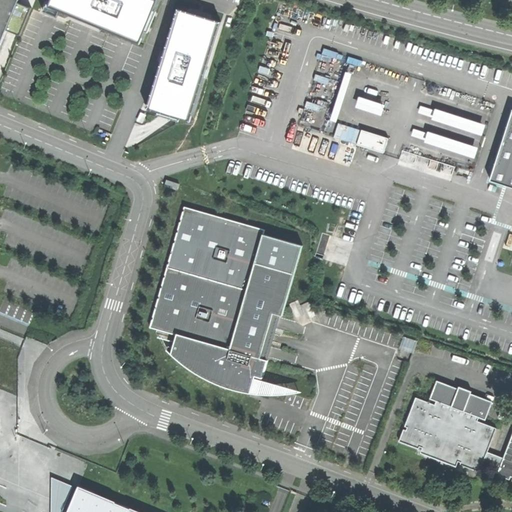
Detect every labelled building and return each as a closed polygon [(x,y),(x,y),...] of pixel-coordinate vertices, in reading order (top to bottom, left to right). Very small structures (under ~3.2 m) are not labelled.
[(0,0),(0,44),(11,17),(14,10),(18,0),(0,0)] [(154,0),(52,0),(51,4),(138,40),(154,0)] [(221,22),(180,9),(149,105),(191,118),(221,22)] [(511,117),(491,183),(511,190),(511,117)] [(341,121),(336,137),(387,152),(392,137),(341,121)] [(479,121),(475,130),(484,134),(488,125),(479,121)] [(462,152),(478,157),(481,147),(465,142),(462,152)] [(165,186),(177,190),(179,184),(167,180),(165,186)] [(188,206),(169,267),(248,291),(256,264),(257,265),(267,235),(268,230),(188,206)] [(248,291),(169,267),(150,327),(177,335),(171,354),(178,360),(189,368),(201,376),(213,382),(227,387),(240,391),(251,393),(256,376),(263,379),(268,360),(260,358),(267,334),(273,314),(283,317),(304,245),(267,235),(257,265),(256,264),(248,291)] [(403,429),(398,441),(418,449),(419,446),(422,447),(421,450),(440,457),(457,463),(458,461),(461,462),(460,464),(480,472),(484,460),(486,461),(493,465),(497,465),(501,466),(496,474),(509,479),(510,475),(511,475),(511,433),(503,458),(487,451),(496,428),(477,420),(478,417),(485,420),(492,401),(470,393),(471,390),(459,386),(458,388),(436,380),(429,398),(436,400),(434,404),(415,397),(404,426),(407,426),(406,430),(403,429)] [(139,511),(78,486),(69,511),(63,511),(62,511),(139,511)]
